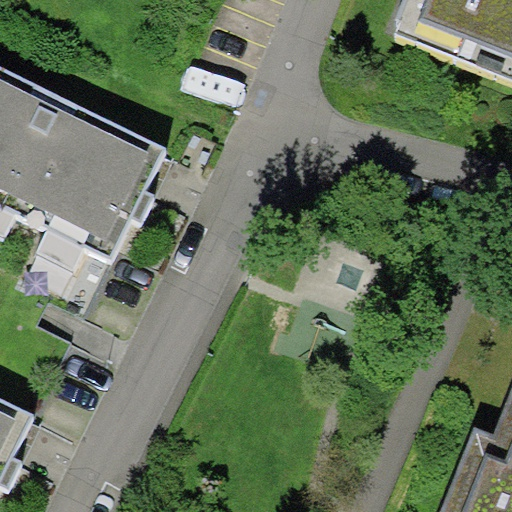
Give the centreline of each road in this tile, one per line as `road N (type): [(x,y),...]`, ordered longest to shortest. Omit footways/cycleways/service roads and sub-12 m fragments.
road 1 (residential): [(101,511),(283,113)]
road 2 (residential): [(283,113),(511,190)]
road 3 (residential): [(283,113),(325,0)]
